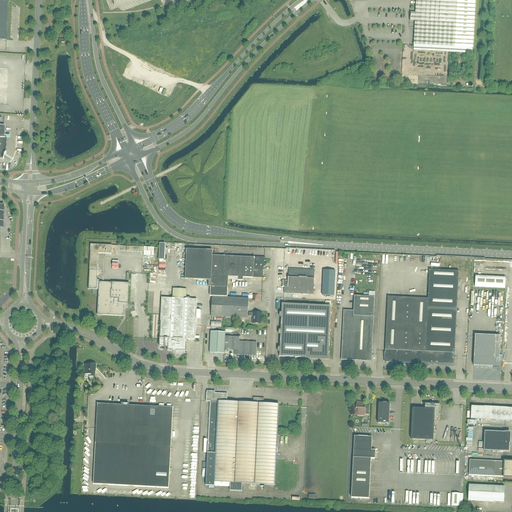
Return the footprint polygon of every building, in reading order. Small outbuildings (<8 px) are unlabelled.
[(0,0),(0,40),(7,41),(8,0),(0,0)] [(411,21),(415,22),(414,46),(473,49),(475,0),(416,0),(415,13),(411,13),(411,21)] [(144,256),(154,256),(154,248),(144,248),(100,245),(91,245),(90,265),(88,289),(90,290),(98,290),(98,296),(97,315),(117,316),(124,316),(125,304),(128,304),(128,305),(129,273),(127,273),(126,281),(125,281),(125,283),(112,283),(112,280),(110,280),(110,283),(99,282),(99,280),(98,280),(99,254),(117,255),(117,252),(144,253),(144,256)] [(211,281),(211,288),(210,296),(227,297),(228,277),(238,278),(238,281),(243,281),(243,278),(253,279),(253,278),(258,278),(258,279),(263,279),(264,264),(264,259),(255,259),(255,258),(254,258),(224,257),(212,256),(213,251),(187,250),(185,280),(211,281)] [(314,290),(315,271),(289,269),(288,281),(283,281),(283,287),(281,287),(281,288),(284,288),(284,294),(314,295),(314,290)] [(323,270),(322,295),(334,295),(335,270),(323,270)] [(388,297),(385,340),(384,362),(421,364),(421,365),(422,365),(423,367),(426,367),(428,365),(428,364),(454,366),(458,272),(429,270),(428,299),(388,297)] [(475,279),(476,287),(485,286),(484,277),(480,277),(479,275),(477,275),(477,279),(475,279)] [(162,298),(160,339),(159,347),(168,347),(168,351),(172,351),(172,352),(173,353),(175,353),(176,352),(186,352),(187,340),(191,340),(195,341),(197,300),(186,300),(186,290),(173,289),(173,299),(162,298)] [(373,340),(375,298),(375,292),(369,292),(369,293),(364,293),(364,297),(354,296),(354,311),(344,311),(342,340),(341,360),(372,362),(373,340)] [(248,299),(223,298),(212,297),(211,317),(222,318),(247,319),(248,299)] [(282,305),(280,340),(279,357),(317,359),(317,360),(317,359),(328,359),(331,307),(332,307),(281,304),(281,305),(282,305)] [(253,317),(253,324),(261,324),(261,318),(262,313),(253,313),(249,313),(249,317),(253,317)] [(224,354),(224,350),(225,337),(225,333),(211,332),(210,353),(224,354)] [(499,368),(500,336),(475,335),(473,366),(493,367),(493,368),(499,368)] [(239,338),(225,337),(224,350),(235,351),(234,355),(238,355),(256,356),(256,351),(255,351),(255,347),(256,348),(257,343),(239,342),(239,338)] [(96,364),(86,364),(85,377),(85,379),(89,379),(90,377),(94,378),(94,372),(95,372),(96,364)] [(242,484),(275,486),(279,405),(227,402),(227,394),(207,393),(206,402),(210,402),(206,486),(215,486),(215,482),(230,483),(230,491),(242,492),(242,484)] [(356,402),(356,409),(358,409),(357,416),(365,416),(365,415),(369,415),(369,406),(364,406),(364,403),(356,402)] [(379,403),(378,423),(389,424),(390,404),(387,404),(387,403),(383,403),(383,404),(379,403)] [(97,409),(96,445),(94,485),(169,489),(172,429),(173,408),(97,404),(97,409)] [(413,408),(412,440),(434,441),(435,420),(440,420),(441,405),(426,404),(425,409),(413,408)] [(471,406),(471,419),(511,421),(511,409),(509,409),(509,408),(471,406)] [(483,451),(509,452),(510,433),(485,432),(483,451)] [(354,437),(351,498),(369,499),(371,459),(375,459),(375,451),(371,451),(372,438),(354,437)] [(470,460),(469,476),(504,477),(511,477),(511,462),(504,462),(470,460)] [(469,485),(468,501),(504,503),(504,487),(469,485)] [(459,506),(459,504),(460,494),(452,493),(451,506),(459,506)]
